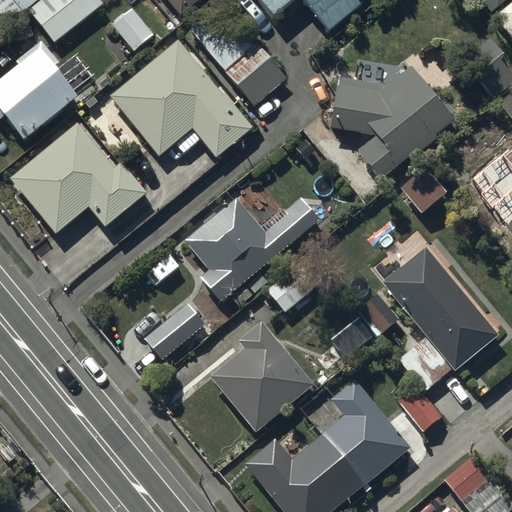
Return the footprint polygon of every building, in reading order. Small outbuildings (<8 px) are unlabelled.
[(8,0),(23,17),(43,0),(8,0)] [(94,0),(47,0),(28,15),(53,48),(102,10),(94,0)] [(205,0),(162,0),(180,21),(205,0)] [(360,0),(254,0),(273,22),(298,1),(327,37),(359,11),(354,6),(360,0)] [(475,0),(488,17),(509,0),(475,0)] [(511,4),(493,21),(511,44),(511,4)] [(220,12),(191,36),(254,112),(286,85),(256,49),(253,51),(220,12)] [(131,15),(111,31),(133,58),(153,42),(131,15)] [(488,45),(461,66),(493,104),(511,88),(511,71),(511,70),(505,75),(497,64),(501,61),(488,45)] [(177,46),(110,101),(159,163),(193,135),(217,163),(253,133),(224,98),(222,100),(177,46)] [(18,72),(0,86),(0,126),(5,123),(23,146),(76,104),(52,74),(57,70),(40,48),(15,68),(18,72)] [(452,127),(408,72),(387,89),(334,81),(327,135),(371,141),(372,143),(355,157),(378,186),(407,162),(410,166),(436,145),(433,142),(452,127)] [(511,95),(498,108),(511,125),(511,95)] [(77,130),(10,184),(56,240),(89,213),(104,231),(145,198),(120,168),(113,173),(77,130)] [(511,202),(511,224),(503,232),(511,243),(511,189),(506,195),(511,202)] [(384,241),(409,220),(386,194),(362,214),(384,241)] [(257,275),(316,224),(299,204),(283,217),(280,213),(257,233),(234,206),(183,248),(207,276),(197,284),(218,308),(228,299),(237,310),(266,285),(257,275)] [(496,342),(423,254),(378,289),(423,343),(396,365),(423,398),(450,376),(452,378),(496,342)] [(299,267),(264,294),(283,317),(317,290),(299,267)] [(397,324),(376,298),(360,311),(361,313),(357,317),(376,341),(397,324)] [(187,308),(143,344),(160,364),(203,328),(187,308)] [(312,390),(259,328),(236,348),(241,354),(208,382),(254,438),(312,390)] [(249,467),(242,472),(274,511),(338,511),(409,454),(353,386),(328,406),(340,422),(286,466),(271,448),(270,449),(263,440),(241,458),(249,467)] [(416,391),(397,407),(420,436),(439,421),(416,391)] [(511,510),(471,461),(442,485),(463,511),(510,511),(511,511),(511,510)]
